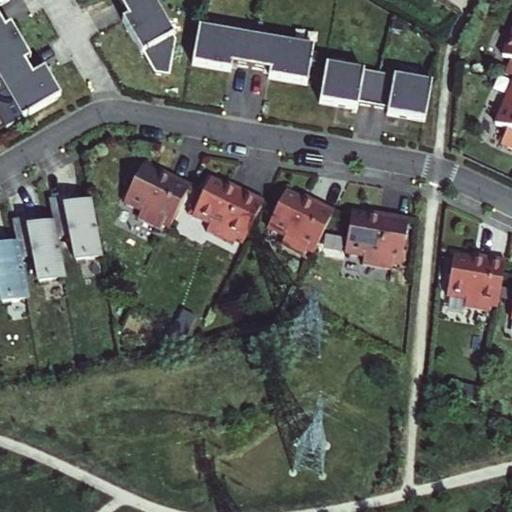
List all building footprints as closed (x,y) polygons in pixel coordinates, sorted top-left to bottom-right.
[(140,56),(172,37),(151,0),(118,0),(117,1),(127,18),(121,22),(140,56)] [(0,22),(0,77),(25,64),(0,22)] [(258,38),(197,27),(191,66),(230,73),(231,67),(253,69),(258,38)] [(511,33),(502,57),(510,61),(511,61),(511,33)] [(306,86),(312,46),(258,38),(253,69),(267,71),(266,80),(306,86)] [(0,83),(20,120),(59,98),(43,70),(30,78),(25,64),(0,77),(0,83)] [(377,76),(325,67),(319,104),(356,110),(357,105),(372,108),(377,76)] [(424,121),(430,84),(377,76),(372,108),(386,110),(385,115),(424,121)] [(241,79),(242,104),(265,103),(263,78),(241,79)] [(511,85),(495,125),(507,131),(501,145),(511,149),(511,85)] [(169,182),(141,168),(123,205),(140,214),(137,221),(159,233),(162,228),(168,231),(190,187),(171,178),(169,182)] [(235,192),(211,180),(192,216),(210,225),(206,232),(233,246),(235,241),(242,245),(264,201),(237,188),(235,192)] [(313,254),(335,210),(316,201),(314,204),(286,191),(268,227),(286,236),(282,244),(304,255),(307,251),(313,254)] [(53,224),(57,240),(71,237),(76,262),(101,258),(90,204),(71,208),(70,200),(50,204),(53,224)] [(378,220),(351,216),(344,256),(363,259),(362,267),(391,272),(392,268),(400,269),(408,221),(378,216),(378,220)] [(33,221),(13,225),(17,246),(20,261),(34,258),(39,283),(64,278),(57,240),(53,224),(34,228),(33,221)] [(0,288),(3,303),(27,299),(20,261),(17,246),(0,248),(0,288)] [(484,261),(453,256),(446,296),(466,299),(464,308),(489,312),(490,307),(497,308),(505,260),(485,257),(484,261)]
